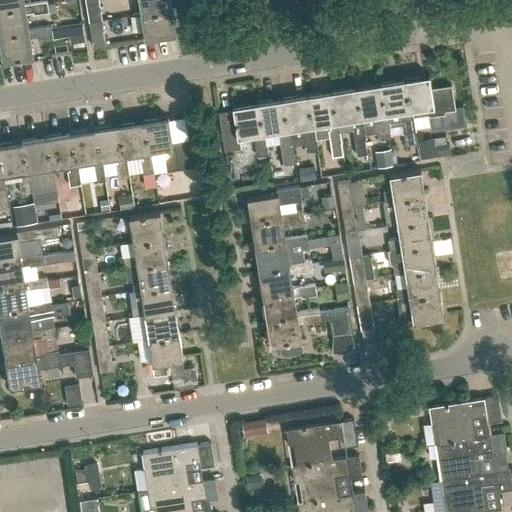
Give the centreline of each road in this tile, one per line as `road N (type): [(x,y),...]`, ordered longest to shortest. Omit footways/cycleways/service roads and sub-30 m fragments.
road 1 (residential): [(0,440),(511,359)]
road 2 (unclassified): [(0,100),(376,39),(401,31),(414,0)]
